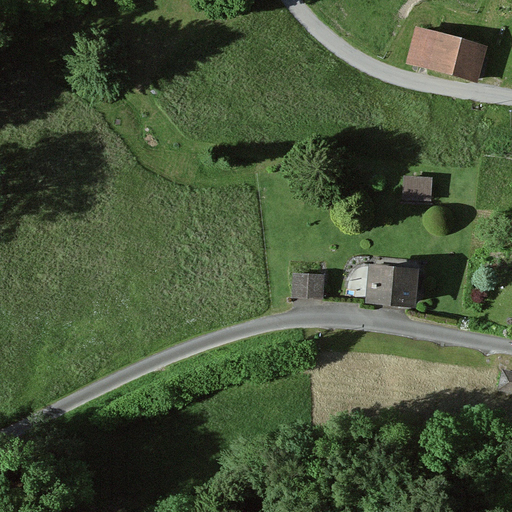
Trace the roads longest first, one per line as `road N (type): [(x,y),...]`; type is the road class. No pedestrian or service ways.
road 1 (tertiary): [(511,347),(350,320),(282,321),(176,352),(0,438)]
road 2 (unclassified): [(291,0),(337,46),(379,70),(511,98)]
